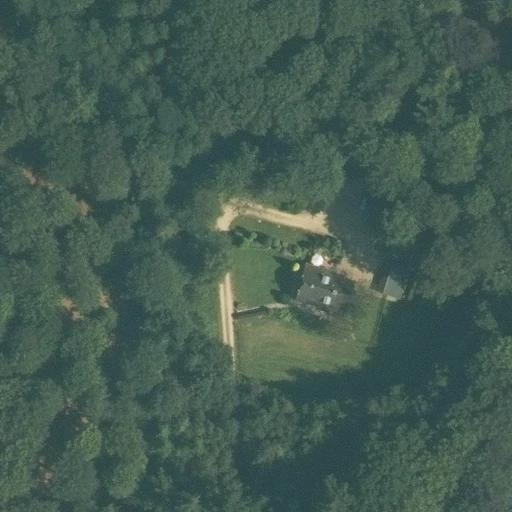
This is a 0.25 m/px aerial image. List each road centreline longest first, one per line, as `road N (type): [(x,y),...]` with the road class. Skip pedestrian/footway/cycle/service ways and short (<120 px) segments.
road 1 (track): [(217,204),(237,511)]
road 2 (track): [(385,511),(511,310)]
